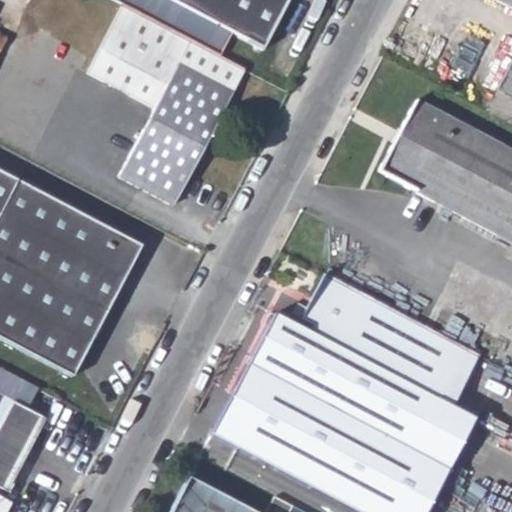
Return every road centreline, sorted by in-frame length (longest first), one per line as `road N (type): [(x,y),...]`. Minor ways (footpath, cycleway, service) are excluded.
road 1 (residential): [(378,0),(107,511)]
road 2 (unknown): [(226,287),(0,147)]
road 3 (unknown): [(292,162),(511,295)]
